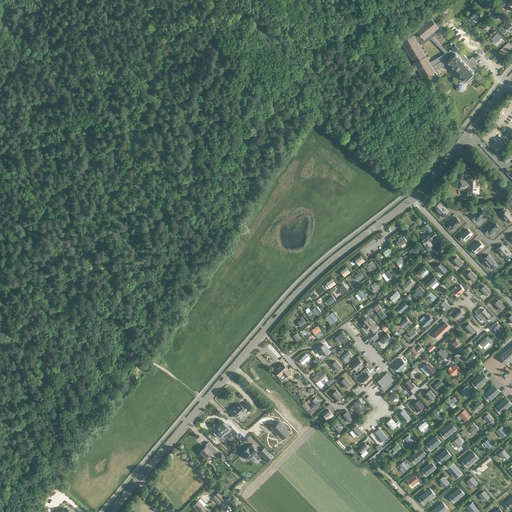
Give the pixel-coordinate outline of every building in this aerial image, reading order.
[(488,0),(485,0),(481,4),(486,9),(492,4),(488,0)] [(473,10),(468,15),(473,20),(475,18),(477,21),(481,17),(478,15),(473,10)] [(502,14),(498,10),(493,14),(497,18),(502,14)] [(437,74),(435,71),(446,65),(459,78),(460,82),(458,83),(457,84),(457,86),(457,88),(457,89),(459,91),(460,91),(462,91),(464,90),(465,89),(466,87),(465,85),(464,84),(467,81),(468,82),(476,74),(475,73),(479,70),(479,69),(478,70),(474,65),(477,62),(476,61),(474,58),(472,57),(469,60),(455,46),(451,49),(452,50),(449,51),(448,52),(445,53),(430,62),(418,42),(420,40),(423,44),(430,38),(432,37),(441,29),(439,27),(442,26),(438,21),(434,16),(431,18),(430,17),(429,18),(417,28),(416,29),(411,33),(412,34),(409,36),(408,35),(407,36),(407,38),(402,41),(411,57),(412,56),(415,62),(414,62),(423,78),(429,75),(431,77),(430,77),(430,78),(437,74)] [(481,25),(485,30),(490,25),(486,21),(481,25)] [(492,37),(496,42),(501,37),(497,33),(492,37)] [(432,37),(430,38),(445,53),(448,52),(432,37)] [(468,180),(460,180),(460,187),(468,187),(468,190),(473,190),(473,192),(479,192),(479,179),(468,179),(468,180)] [(441,202),(435,208),(443,216),(446,214),(447,213),(448,212),(441,205),(443,204),(441,202)] [(481,208),(473,215),(474,216),(473,216),(474,217),(475,217),(478,221),(486,213),(481,208)] [(507,210),(502,215),(508,222),(511,218),(511,214),(511,216),(507,210)] [(456,217),(449,224),(450,225),(449,225),(450,226),(453,229),(460,222),(456,217)] [(494,221),(486,229),(487,229),(486,230),(487,231),(487,230),(491,234),(499,227),(494,221)] [(430,233),(421,240),(425,245),(424,246),(426,249),(429,252),(432,250),(430,247),(432,245),(430,242),(438,236),(434,230),(433,231),(428,224),(425,226),(430,233)] [(467,229),(460,236),(461,237),(460,237),(461,238),(462,238),(465,241),(472,234),(467,229)] [(399,240),(396,242),(399,247),(407,241),(404,237),(402,238),(401,237),(400,237),(399,238),(399,239),(399,240)] [(479,241),(472,248),(472,249),(473,250),(473,249),(476,253),(483,246),(479,241)] [(503,245),(497,249),(505,258),(508,256),(509,256),(509,255),(510,254),(503,245)] [(415,246),(409,251),(413,256),(416,253),(417,254),(420,253),(415,246)] [(389,248),(383,252),(386,256),(392,252),(389,248)] [(360,255),(353,261),(354,263),(356,261),(359,265),(364,261),(360,255)] [(489,255),(483,260),(490,268),(493,265),(494,265),(494,264),(496,263),(489,255)] [(401,257),(395,261),(398,265),(404,261),(401,257)] [(457,257),(453,260),(453,261),(453,262),(455,263),(459,267),(463,263),(457,257)] [(369,266),(366,268),(369,271),(372,270),(376,266),(372,261),(368,264),(369,266)] [(440,263),(436,267),(443,274),(447,270),(440,263)] [(423,265),(417,271),(420,275),(427,269),(423,265)] [(345,266),(338,272),(340,274),(341,272),(344,276),(349,272),(345,266)] [(389,270),(385,273),(389,278),(393,275),(389,270)] [(470,271),(467,275),(467,276),(468,278),(469,278),(473,281),(477,277),(470,271)] [(360,272),(355,276),(358,280),(363,276),(360,272)] [(434,276),(427,283),(431,286),(438,280),(434,276)] [(331,278),(324,283),(325,285),(327,284),(330,287),(335,283),(331,278)] [(411,280),(403,287),(406,290),(414,284),(411,280)] [(377,281),(371,286),(375,291),(376,291),(381,288),(381,287),(377,281)] [(343,285),(339,288),(341,290),(339,292),(342,295),(344,293),(348,290),(343,285)] [(460,285),(453,291),(457,295),(459,294),(460,294),(461,293),(460,293),(464,290),(460,285)] [(484,285),(480,289),(481,290),(482,292),(483,292),(486,296),(490,292),(484,285)] [(421,289),(415,295),(417,297),(424,291),(421,289)] [(361,290),(357,293),(362,299),(367,295),(366,293),(365,295),(361,290)] [(391,299),(390,300),(392,303),(393,301),(394,302),(400,296),(397,292),(390,298),(391,299)] [(430,292),(426,297),(428,299),(429,298),(433,301),(436,297),(430,292)] [(332,296),(327,300),(330,304),(335,300),(332,296)] [(498,300),(494,304),(498,307),(498,308),(499,310),(500,310),(504,306),(498,300)] [(445,301),(440,305),(443,309),(445,307),(447,309),(450,306),(445,301)] [(377,310),(374,312),(378,316),(383,311),(380,308),(381,307),(379,304),(375,308),(377,310)] [(403,304),(398,309),(401,312),(406,307),(403,304)] [(316,307),(307,314),(311,319),(321,313),(316,307)] [(460,309),(454,315),(458,319),(459,319),(460,317),(464,313),(460,309)] [(484,310),(481,314),(487,320),(491,317),(484,310)] [(328,316),(325,317),(327,320),(330,318),(332,321),(335,319),(336,320),(337,320),(336,318),(335,317),(337,316),(334,311),(332,313),(330,314),(328,312),(326,314),(328,316)] [(430,314),(422,321),(426,326),(429,323),(430,324),(431,323),(430,322),(434,318),(430,314)] [(301,320),(297,323),(300,327),(306,322),(302,317),(300,318),(301,320)] [(406,317),(399,323),(403,327),(410,321),(406,317)] [(367,318),(362,323),(371,332),(376,327),(374,324),(374,325),(367,318)] [(439,329),(434,334),(438,338),(450,326),(446,322),(444,324),(443,324),(438,329),(439,329)] [(497,325),(493,328),(499,335),(501,334),(505,331),(496,322),(495,323),(497,325)] [(469,324),(465,328),(465,329),(467,330),(468,330),(471,334),(475,330),(469,324)] [(318,326),(312,330),(315,334),(318,339),(325,334),(320,328),(319,328),(318,326)] [(415,327),(408,333),(412,338),(417,334),(415,332),(417,330),(415,327)] [(343,332),(335,337),(337,339),(337,340),(339,341),(342,338),(343,338),(344,341),(348,338),(343,332)] [(297,333),(293,336),(297,341),(301,338),(297,333)] [(387,333),(380,339),(384,343),(391,337),(387,333)] [(456,338),(451,343),(456,348),(461,343),(456,338)] [(485,339),(480,343),(483,347),(489,342),(485,339)] [(400,343),(393,348),(397,352),(403,346),(400,343)] [(325,345),(317,350),(320,354),(324,351),(325,353),(329,351),(325,345)] [(413,348),(410,350),(415,356),(423,349),(421,346),(416,351),(413,348)] [(511,346),(500,356),(506,364),(511,358),(511,346)] [(441,349),(437,353),(443,359),(447,356),(441,349)] [(342,358),(347,363),(350,360),(348,358),(351,354),(349,351),(342,358)] [(471,351),(464,358),(468,362),(475,355),(471,351)] [(306,353),(299,359),(303,363),(306,360),(307,360),(309,359),(309,358),(309,357),(306,353)] [(359,359),(352,365),(356,369),(363,364),(359,359)] [(402,359),(395,366),(399,371),(406,364),(402,359)] [(336,361),(332,364),(335,368),(335,369),(336,371),(337,371),(341,367),(336,361)] [(283,363),(275,370),(280,376),(283,374),(286,377),(290,373),(287,370),(288,369),(283,363)] [(429,364),(425,368),(430,374),(435,370),(429,364)] [(450,367),(448,369),(454,375),(460,369),(456,364),(452,368),(450,367)] [(316,376),(312,379),(320,388),(326,382),(324,379),(327,377),(325,375),(327,374),(323,369),(316,375),(316,376)] [(368,373),(361,379),(366,383),(372,378),(368,373)] [(483,373),(475,381),(479,386),(488,378),(483,373)] [(386,375),(378,382),(383,388),(384,387),(383,386),(390,380),(386,375)] [(345,378),(341,381),(341,382),(341,383),(342,384),(343,384),(347,388),(351,385),(345,378)] [(409,380),(404,383),(409,390),(414,386),(409,380)] [(440,381),(434,386),(437,390),(443,384),(440,381)] [(467,386),(461,391),(465,395),(467,393),(469,396),(473,393),(467,386)] [(494,386),(486,393),(491,399),(499,391),(494,386)] [(336,390),(332,394),(332,395),(334,397),(335,397),(338,401),(342,397),(336,390)] [(429,390),(425,394),(431,400),(435,397),(429,390)] [(395,393),(388,398),(391,402),(398,396),(395,393)] [(451,399),(448,402),(452,406),(457,401),(454,398),(451,400),(451,399)] [(506,398),(498,406),(503,411),(511,404),(506,398)] [(359,399),(352,405),(357,410),(359,413),(363,409),(360,407),(359,405),(362,402),(359,399)] [(477,404),(474,406),(478,411),(484,405),(480,400),(476,403),(477,404)] [(418,401),(413,404),(419,411),(423,407),(418,401)] [(232,411),(234,414),(233,414),(233,415),(233,416),(233,417),(234,418),(235,418),(236,417),(237,417),(240,414),(241,414),(242,414),(243,414),(244,413),(244,412),(243,411),(244,410),(245,411),(250,407),(246,403),(242,406),(239,404),(232,411)] [(329,410),(323,414),(328,420),(333,415),(329,410)] [(403,410),(399,413),(405,421),(409,417),(403,410)] [(439,410),(435,414),(440,420),(444,417),(439,410)] [(464,410),(460,414),(465,420),(470,416),(469,415),(468,415),(464,410)] [(347,411),(343,415),(349,421),(353,418),(347,411)] [(488,414),(484,417),(489,423),(493,420),(488,414)] [(391,418),(386,422),(392,429),(396,425),(391,418)] [(220,430),(215,434),(216,436),(217,437),(217,436),(219,438),(221,435),(224,438),(225,437),(226,436),(228,438),(231,435),(233,438),(238,433),(232,427),(230,428),(229,427),(228,426),(227,425),(226,424),(223,422),(223,421),(222,420),(218,424),(219,424),(217,427),(218,428),(218,429),(219,428),(220,430)] [(426,421),(418,427),(422,431),(429,425),(426,421)] [(336,422),(331,427),(337,433),(342,429),(336,422)] [(451,423),(442,430),(447,436),(456,429),(451,423)] [(472,428),(470,430),(473,433),(478,429),(473,423),(470,425),(472,428)] [(356,425),(352,429),(352,430),(354,432),(358,436),(362,432),(356,425)] [(502,426),(498,429),(500,432),(499,434),(502,438),(508,433),(502,426)] [(274,428),(268,435),(277,444),(283,437),(274,428)] [(379,429),(375,432),(379,436),(383,441),(387,438),(379,429)] [(409,435),(405,438),(409,444),(414,440),(412,437),(411,438),(409,435)] [(436,436),(428,443),(433,449),(442,442),(436,436)] [(459,437),(453,442),(458,448),(462,445),(460,443),(462,441),(459,437)] [(488,439),(484,443),(489,449),(493,445),(488,439)] [(200,451),(201,452),(200,452),(200,453),(201,454),(202,455),(203,454),(206,457),(210,453),(213,456),(218,451),(209,442),(205,446),(206,446),(200,451)] [(365,443),(358,449),(362,453),(369,447),(365,443)] [(252,445),(251,445),(249,447),(249,446),(243,452),(244,452),(243,452),(244,453),(242,454),(247,459),(248,458),(249,458),(249,457),(251,459),(256,454),(254,452),(257,450),(256,449),(257,448),(253,444),(252,445)] [(398,444),(392,449),(396,453),(401,448),(398,444)] [(421,448),(413,455),(417,461),(426,454),(421,448)] [(446,449),(441,454),(444,458),(450,453),(446,449)] [(504,449),(499,454),(503,458),(504,457),(506,459),(510,456),(504,449)] [(473,452),(464,460),(469,465),(477,457),(473,452)] [(403,462),(400,465),(405,471),(410,466),(405,460),(404,462),(403,462)] [(454,463),(447,468),(454,476),(460,471),(454,463)] [(430,464),(426,467),(431,472),(434,469),(430,464)] [(415,475),(408,480),(411,484),(414,482),(415,484),(419,480),(415,475)] [(443,476),(440,479),(442,482),(440,483),(444,488),(449,483),(443,476)] [(472,477),(467,481),(470,485),(472,484),(474,486),(478,483),(472,477)] [(459,488),(452,495),(456,500),(464,494),(459,488)] [(431,489),(422,496),(427,501),(436,494),(431,489)] [(484,491),(479,495),(482,499),(484,498),(486,500),(490,497),(484,491)] [(221,502),(224,499),(218,492),(215,495),(216,496),(221,502)] [(209,511),(198,500),(193,506),(199,511),(209,511)] [(442,502),(434,510),(436,511),(442,511),(447,508),(442,502)] [(470,507),(468,509),(471,511),(478,511),(479,511),(472,502),(469,505),(470,507)]
